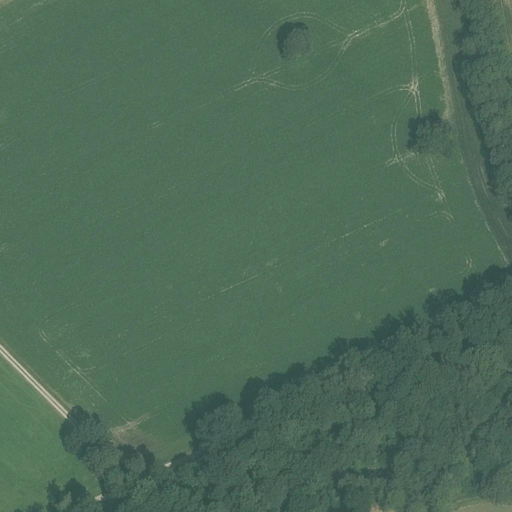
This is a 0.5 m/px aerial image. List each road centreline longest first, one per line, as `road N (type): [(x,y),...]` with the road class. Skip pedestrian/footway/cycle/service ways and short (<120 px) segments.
road 1 (track): [(511,308),(83,511)]
road 2 (track): [(128,490),(0,354)]
road 3 (track): [(511,155),(477,0)]
